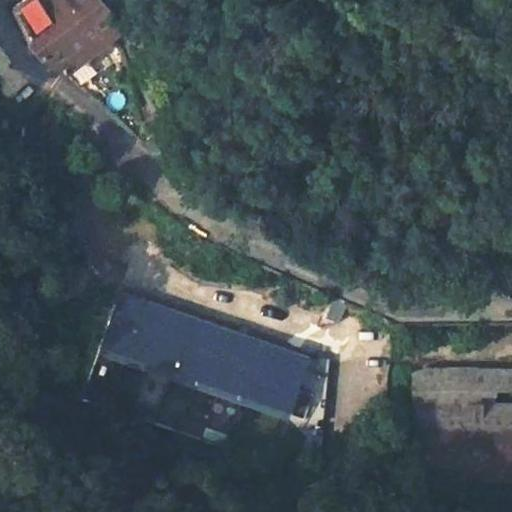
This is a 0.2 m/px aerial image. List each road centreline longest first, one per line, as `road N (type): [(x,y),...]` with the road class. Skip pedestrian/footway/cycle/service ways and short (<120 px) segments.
road 1 (residential): [(217,226),(399,307),(511,310)]
road 2 (residential): [(217,226),(26,59),(0,10)]
road 3 (residential): [(118,0),(217,226)]
